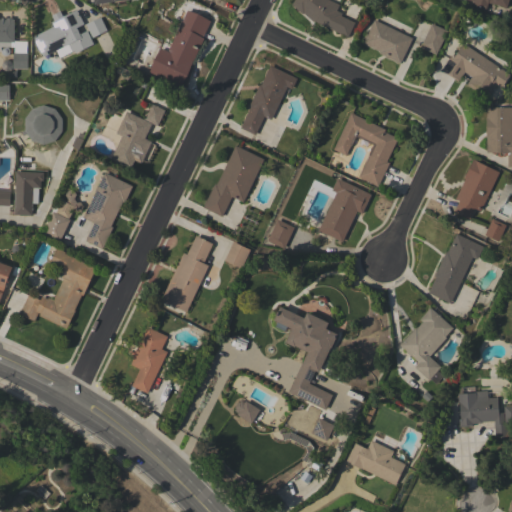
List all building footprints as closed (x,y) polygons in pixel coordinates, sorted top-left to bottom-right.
[(330,0),(339,4),(336,11),(342,13),(340,16),(354,22),(347,37),(313,21),(303,13),(302,14),(291,5),(293,3),(291,1),(291,0),(330,0)] [(508,0),(506,8),(488,2),(486,9),(473,5),(474,1),(470,0),(508,0)] [(53,26),(51,22),(53,21),(51,15),(59,11),(62,16),(76,9),(83,24),(76,27),(79,34),(86,30),(93,44),(75,53),(73,50),(71,52),(70,51),(58,57),(55,50),(42,56),(32,36),(53,26)] [(210,21),(202,38),(203,38),(180,87),(149,72),(161,48),(167,51),(187,10),(210,21)] [(0,17),(12,18),(12,19),(14,19),(13,42),(11,42),(11,46),(1,46),(0,50),(0,17)] [(106,31),(91,38),(85,24),(100,17),(106,31)] [(411,38),(399,63),(379,53),(380,51),(362,43),(374,20),(411,38)] [(431,23),(447,31),(435,55),(420,47),(431,23)] [(12,52),(14,52),(14,41),(26,41),(26,53),(27,53),(27,69),(12,69),(12,52)] [(500,87),(495,84),(486,97),(466,84),(471,77),(464,72),(457,81),(441,70),(450,56),(453,58),(463,43),(509,75),(500,87)] [(250,107),(248,106),(259,84),(260,85),(270,65),(297,79),(292,89),(287,86),(270,120),(264,116),(255,135),(240,128),(250,107)] [(0,85),(9,85),(9,98),(0,98),(0,85)] [(126,111),(143,119),(151,103),(165,110),(157,126),(151,123),(144,138),(151,141),(144,156),(137,153),(131,166),(111,157),(121,136),(115,133),(126,111)] [(55,109),(62,119),(61,130),(54,140),(44,144),(32,141),(24,131),(24,118),(32,108),(43,105),(55,109)] [(511,107),(511,167),(507,167),(507,152),(486,152),(486,137),(485,137),(485,116),(486,116),(486,107),(511,107)] [(350,113),(385,129),(384,132),(397,138),(386,162),(389,163),(378,186),(358,177),(373,145),(356,136),(351,146),(350,145),(345,156),(333,149),(350,113)] [(235,145),(263,159),(243,202),(231,196),(222,216),(203,207),(214,183),(216,184),(235,145)] [(499,172),(480,211),(474,208),(469,220),(453,212),(459,201),(455,199),(465,178),(464,178),(473,159),(499,172)] [(16,171),(44,172),(43,181),(41,181),(40,188),(38,188),(37,203),(32,203),(31,215),(14,214),(16,171)] [(96,191),(95,191),(97,186),(98,187),(105,172),(132,186),(125,202),(123,201),(111,226),(113,227),(102,249),(85,240),(94,222),(83,217),(96,191)] [(336,192),(331,190),(337,178),(371,194),(362,213),(357,211),(342,242),(318,230),(336,192)] [(0,205),(0,189),(10,190),(10,206),(0,205)] [(68,217),(67,218),(55,212),(61,201),(61,202),(62,200),(66,202),(66,200),(66,198),(64,195),(67,190),(72,189),(76,194),(73,198),(73,199),(76,202),(79,202),(82,206),(80,211),(75,211),(73,208),(68,217)] [(248,209),(259,214),(248,238),(237,233),(248,209)] [(53,212),(70,220),(59,242),(43,234),(53,212)] [(492,218),(506,224),(499,241),(484,234),(492,218)] [(284,248),(267,241),(277,219),(294,227),(284,248)] [(450,303),(428,292),(435,277),(434,276),(446,251),(448,251),(456,234),(483,247),(477,259),(472,257),(450,303)] [(186,312),(161,300),(183,253),(187,254),(196,235),(213,243),(203,263),(208,265),(186,312)] [(233,241),(250,249),(241,268),(224,260),(233,241)] [(83,296),(81,295),(74,310),(75,310),(66,329),(39,316),(40,313),(38,312),(34,321),(19,314),(28,295),(40,300),(42,296),(47,299),(48,297),(53,300),(63,278),(59,276),(62,268),(50,262),(56,248),(65,252),(65,253),(96,268),(83,296)] [(0,262),(12,267),(8,276),(9,278),(8,283),(6,283),(0,300),(0,262)] [(306,312),(328,322),(325,328),(337,334),(330,347),(317,372),(314,370),(308,382),(333,395),(326,411),(287,392),(307,352),(294,346),(293,347),(284,342),(290,329),(272,320),(279,306),(303,318),(306,312)] [(429,356),(440,366),(428,380),(414,367),(418,362),(399,345),(415,327),(417,328),(422,322),(419,319),(430,307),(452,328),(445,336),(446,337),(429,356)] [(147,393),(131,385),(139,369),(130,364),(136,353),(135,352),(147,327),(167,336),(161,349),(167,352),(147,393)] [(474,386),(475,391),(487,391),(487,398),(498,397),(499,413),(503,412),(504,423),(510,423),(511,437),(495,438),(494,420),(482,421),(482,423),(473,423),(473,426),(460,427),(459,420),(460,420),(459,402),(458,402),(457,394),(459,394),(460,387),(474,386)] [(259,409),(250,423),(236,414),(237,412),(233,410),(234,408),(233,408),(237,402),(238,402),(240,400),(243,402),(244,400),(259,409)] [(333,425),(326,440),(310,433),(318,417),(333,425)] [(361,468),(361,469),(345,461),(354,443),(367,449),(371,440),(393,451),(390,457),(405,464),(395,485),(361,468)]
